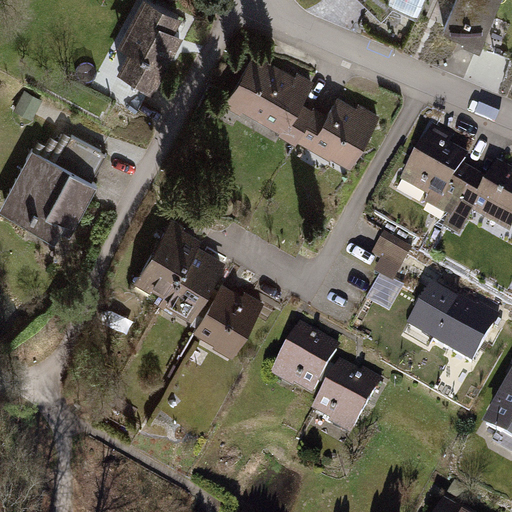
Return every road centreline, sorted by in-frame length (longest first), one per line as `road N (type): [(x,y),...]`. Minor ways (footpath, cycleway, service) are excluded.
road 1 (track): [(54,386),(127,220),(239,9)]
road 2 (residential): [(511,120),(239,9),(244,0)]
road 3 (track): [(54,386),(68,467),(65,511)]
